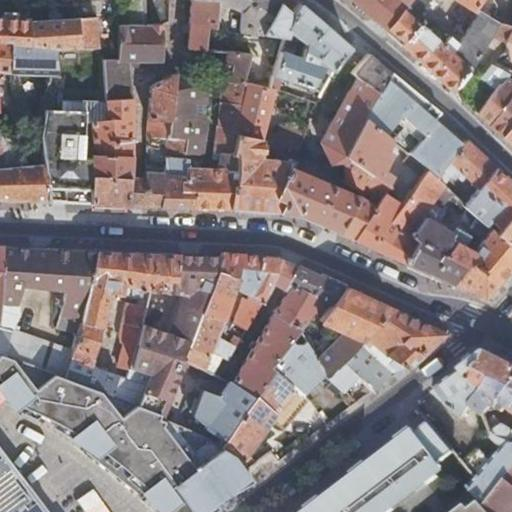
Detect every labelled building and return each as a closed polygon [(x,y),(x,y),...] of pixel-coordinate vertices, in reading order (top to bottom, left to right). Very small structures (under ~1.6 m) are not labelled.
[(144,24),(143,0),(124,0),(126,25),(144,25),(144,24)] [(215,0),(213,0),(190,0),(189,21),(189,22),(205,24),(213,25),(215,0)] [(213,0),(215,0),(241,9),(239,30),(260,33),(278,1),(276,0),(213,0)] [(353,0),(370,15),(385,29),(400,8),(403,3),(400,0),(353,0)] [(458,0),(473,10),(474,9),(479,0),(458,0)] [(479,0),(474,9),(478,11),(486,17),(495,0),(479,0)] [(291,12),(278,1),(260,33),(282,35),(265,86),(271,88),(277,90),(280,78),(308,87),(322,66),(333,70),(340,59),(350,46),(320,20),(298,1),(291,12)] [(436,41),(400,8),(385,29),(401,45),(436,77),(450,90),(475,55),(476,56),(490,34),(488,33),(494,23),(486,17),(478,11),(455,42),(446,35),(443,39),(439,36),(436,41)] [(0,44),(10,45),(30,46),(29,17),(14,17),(14,10),(1,9),(0,17),(0,44)] [(30,46),(52,46),(97,47),(96,22),(96,16),(78,16),(29,17),(30,46)] [(189,22),(189,21),(187,45),(203,48),(205,24),(189,22)] [(488,33),(490,34),(504,42),(509,26),(495,22),(494,23),(488,33)] [(159,64),(160,26),(144,24),(144,25),(126,25),(119,25),(118,47),(117,59),(102,59),(103,92),(105,120),(90,121),(91,136),(130,136),(130,116),(125,64),(132,64),(147,64),(159,64)] [(0,72),(9,73),(47,74),(47,72),(55,72),(52,46),(30,46),(10,45),(0,44),(0,72)] [(227,51),(226,55),(221,81),(219,102),(241,108),(245,82),(241,81),(247,53),(227,49),(227,51)] [(366,52),(362,56),(349,71),(355,76),(317,140),(327,161),(340,162),(340,176),(358,188),(367,173),(341,153),(364,115),(387,73),(377,63),(366,52)] [(147,64),(132,64),(132,71),(146,73),(147,64)] [(487,65),(477,79),(495,90),(503,79),(497,75),(497,71),(487,65)] [(167,123),(170,123),(170,117),(171,97),(173,73),(170,72),(154,80),(147,86),(146,118),(145,122),(145,133),(155,134),(165,136),(167,124),(167,123)] [(171,97),(203,101),(204,86),(200,80),(180,78),(180,74),(173,73),(171,97)] [(511,81),(505,76),(503,79),(495,90),(476,114),(481,119),(488,124),(508,97),(511,88),(511,81)] [(271,88),(265,86),(245,82),(241,108),(238,129),(236,136),(260,139),(271,88)] [(511,88),(508,97),(488,124),(493,129),(501,136),(511,121),(511,88)] [(200,128),(201,122),(203,101),(171,97),(170,117),(170,123),(191,126),(200,128)] [(241,108),(219,102),(216,123),(238,129),(241,108)] [(341,153),(367,173),(384,183),(388,174),(375,166),(388,140),(364,115),(341,153)] [(511,121),(501,136),(511,145),(511,121)] [(202,128),(200,128),(191,126),(170,123),(167,123),(167,124),(165,136),(165,138),(183,141),(184,139),(200,142),(202,128)] [(238,129),(216,123),(216,125),(211,159),(218,160),(220,152),(233,154),(236,136),(238,129)] [(0,196),(15,197),(44,198),(43,183),(41,163),(14,165),(9,131),(0,131),(0,196)] [(155,134),(145,133),(144,147),(154,148),(155,134)] [(125,203),(129,175),(130,136),(91,136),(91,145),(97,153),(89,153),(89,154),(90,201),(108,202),(125,203)] [(238,156),(227,207),(254,209),(279,211),(283,196),(275,192),(289,165),(292,159),(258,157),(259,146),(266,148),(268,141),(260,139),(236,136),(233,154),(238,156)] [(160,171),(158,205),(174,205),(187,206),(190,190),(178,187),(179,173),(183,174),(185,159),(181,158),(182,152),(183,141),(165,138),(161,171),(160,171)] [(194,149),(199,150),(200,142),(184,139),(183,141),(182,152),(193,154),(194,149)] [(477,187),(493,165),(464,140),(449,158),(433,177),(439,183),(453,166),(477,187)] [(190,190),(187,206),(208,206),(227,207),(238,156),(233,154),(220,152),(218,160),(216,170),(197,168),(198,155),(193,154),(182,152),(181,158),(185,159),(183,174),(179,173),(178,187),(190,190)] [(151,158),(143,157),(143,164),(151,165),(151,158)] [(418,166),(416,163),(412,168),(419,174),(422,169),(418,166)] [(283,196),(279,211),(297,212),(306,216),(335,229),(354,195),(289,165),(275,192),(283,196)] [(477,187),(463,204),(485,223),(489,218),(497,226),(493,230),(511,246),(511,183),(507,179),(497,169),(493,165),(477,187)] [(417,237),(404,261),(427,272),(450,281),(471,253),(470,253),(460,246),(467,235),(453,225),(449,231),(435,222),(444,210),(431,201),(439,190),(447,196),(450,192),(439,183),(433,177),(422,169),(419,174),(400,202),(386,222),(417,237)] [(129,175),(125,203),(125,204),(143,204),(158,205),(160,171),(143,170),(143,175),(129,175)] [(367,173),(358,188),(376,201),(382,192),(387,185),(384,183),(367,173)] [(373,206),(353,238),(370,246),(380,250),(404,261),(417,237),(386,222),(400,202),(382,192),(376,201),(373,206)] [(354,195),(335,229),(344,234),(353,238),(373,206),(355,194),(354,195)] [(471,253),(450,281),(468,289),(483,296),(511,263),(511,246),(493,230),(490,227),(470,253),(471,253)] [(0,352),(52,370),(59,345),(12,330),(18,315),(18,304),(23,285),(30,247),(0,245),(0,352)] [(30,247),(23,285),(64,290),(59,314),(56,328),(73,332),(73,334),(75,335),(96,250),(47,248),(30,247)] [(141,252),(96,250),(75,335),(65,375),(136,401),(146,372),(129,366),(128,365),(125,376),(95,366),(90,362),(109,290),(122,293),(122,294),(137,297),(136,300),(136,303),(127,301),(121,321),(136,324),(140,326),(141,320),(145,307),(150,287),(163,288),(165,276),(174,276),(177,253),(141,252)] [(272,282),(280,257),(272,257),(263,257),(263,256),(255,255),(223,250),(221,254),(187,344),(210,354),(211,351),(229,359),(237,345),(218,336),(226,315),(235,286),(250,293),(253,295),(244,312),(254,317),(263,300),(265,297),(267,294),(272,284),(272,282)] [(201,254),(177,253),(174,276),(165,276),(163,288),(193,291),(194,283),(203,286),(205,289),(198,306),(182,300),(170,330),(141,320),(140,326),(138,333),(137,340),(129,366),(146,372),(136,401),(161,411),(183,360),(181,359),(187,344),(221,254),(201,254)] [(333,305),(346,288),(330,280),(320,275),(291,262),(280,257),(272,282),(287,290),(272,315),(250,349),(233,380),(235,382),(254,398),(272,371),(269,368),(298,331),(306,320),(323,299),(333,304),(333,305)] [(365,337),(389,308),(368,298),(346,288),(333,305),(333,304),(320,321),(344,333),(334,344),(306,320),(298,331),(324,377),(365,337)] [(416,320),(392,308),(389,308),(365,337),(401,364),(399,366),(404,369),(442,333),(416,320)] [(327,380),(324,377),(298,331),(269,368),(272,371),(305,398),(327,380)] [(324,377),(327,380),(339,391),(350,378),(354,383),(356,381),(361,386),(357,390),(360,394),(362,393),(363,394),(399,366),(401,364),(365,337),(324,377)] [(232,456),(221,445),(209,439),(195,452),(177,427),(179,424),(160,414),(161,411),(136,401),(65,375),(52,370),(0,352),(0,399),(10,411),(14,407),(37,415),(72,434),(66,439),(93,455),(98,451),(117,463),(129,474),(144,488),(138,493),(156,511),(162,511),(165,510),(165,511),(214,511),(217,510),(213,504),(224,496),(225,498),(253,483),(232,456)] [(479,396),(470,406),(482,415),(492,403),(502,411),(504,408),(511,413),(511,364),(486,352),(481,354),(454,374),(479,396)] [(272,416),(283,423),(306,400),(305,398),(272,371),(254,398),(226,438),(221,445),(232,456),(238,462),(272,416)] [(206,425),(226,438),(254,398),(235,382),(233,380),(223,396),(219,393),(203,387),(194,413),(207,423),(206,425)] [(503,482),(511,471),(511,431),(499,424),(492,417),(486,424),(491,437),(503,447),(491,460),(476,447),(460,461),(474,478),(490,496),(503,482)] [(387,511),(392,508),(382,495),(386,492),(389,495),(405,484),(401,480),(415,470),(426,484),(436,476),(433,471),(440,466),(438,463),(452,452),(427,423),(415,433),(411,428),(396,439),(400,444),(385,455),(377,461),(369,467),(368,465),(365,462),(350,474),(354,479),(324,502),(320,497),(305,508),(307,511),(387,511)] [(41,511),(0,458),(0,466),(28,504),(34,511),(41,511)] [(0,511),(34,511),(28,504),(0,466),(0,511)] [(511,471),(503,482),(511,489),(511,471)] [(487,511),(482,506),(490,496),(474,478),(467,486),(478,502),(468,510),(464,505),(455,511),(487,511)] [(487,511),(511,511),(511,489),(503,482),(490,496),(482,506),(487,511)]
